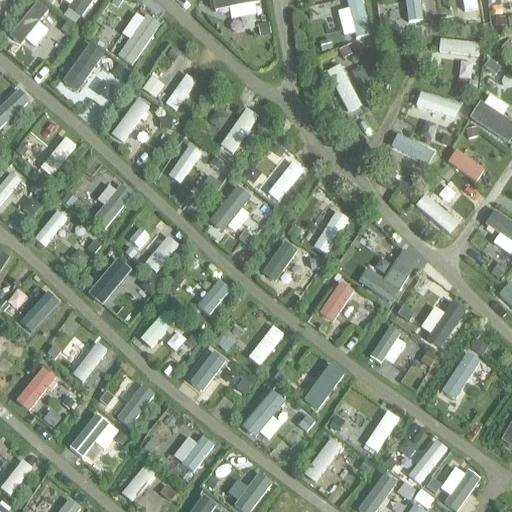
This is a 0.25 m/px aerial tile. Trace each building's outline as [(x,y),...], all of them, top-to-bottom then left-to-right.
[(76,0),(70,9),(82,18),(95,0),(76,0)] [(123,0),(115,0),(112,5),(118,9),(124,0),(123,0)] [(260,0),(213,0),(216,13),(262,3),(260,0)] [(347,0),(350,10),(340,12),(345,37),(357,34),(358,38),(372,36),(365,0),(347,0)] [(406,0),(408,23),(424,22),(421,0),(406,0)] [(476,0),(462,0),(463,11),(477,11),(476,0)] [(22,46),(50,11),(39,2),(11,37),(22,46)] [(119,58),(134,67),(161,27),(138,13),(124,35),(131,40),(119,58)] [(232,17),(234,32),(249,30),(247,15),(232,17)] [(507,20),(495,21),(496,30),(508,28),(507,20)] [(451,21),(441,22),(442,30),(451,29),(451,21)] [(68,24),(61,32),(69,39),(76,30),(68,24)] [(269,26),(259,28),(261,39),(271,37),(269,26)] [(421,32),(411,33),(412,43),(422,42),(421,32)] [(511,38),(501,51),(511,60),(511,38)] [(330,42),(319,45),(322,54),(332,51),(330,42)] [(440,58),(461,58),(461,69),(480,68),(479,42),(440,42),(440,58)] [(89,44),(65,84),(80,94),(105,53),(89,44)] [(347,49),(339,54),(343,62),(352,58),(347,49)] [(172,51),(167,58),(174,63),(179,56),(172,51)] [(344,64),(329,70),(346,114),(361,108),(344,64)] [(490,64),(485,70),(496,79),(501,73),(490,64)] [(118,70),(113,77),(125,85),(130,78),(118,70)] [(187,75),(166,105),(177,112),(198,82),(187,75)] [(470,84),(469,94),(477,95),(478,85),(470,84)] [(0,130),(0,131),(32,101),(21,89),(0,108),(0,130)] [(420,95),(417,110),(458,117),(460,102),(420,95)] [(140,101),(115,132),(127,142),(152,110),(140,101)] [(477,119),(504,136),(511,125),(484,107),(477,119)] [(246,108),(221,147),(235,155),(260,117),(246,108)] [(129,142),(139,149),(162,119),(153,112),(129,142)] [(171,121),(161,121),(161,129),(171,129),(171,121)] [(475,131),(466,133),(468,142),(477,140),(475,131)] [(392,150),(430,165),(436,151),(398,135),(392,150)] [(41,169),(52,178),(77,147),(66,138),(41,169)] [(444,138),(441,146),(449,149),(452,141),(444,138)] [(183,186),(203,154),(190,146),(169,178),(183,186)] [(277,147),(272,153),(281,160),(286,154),(277,147)] [(20,148),(15,154),(22,160),(27,154),(20,148)] [(478,184),(487,171),(458,150),(448,163),(478,184)] [(215,161),(210,168),(219,173),(223,167),(215,161)] [(269,194),(279,203),(304,171),(294,163),(269,194)] [(99,189),(111,174),(103,167),(91,183),(99,189)] [(0,209),(3,211),(14,195),(23,201),(31,188),(9,174),(0,187),(0,209)] [(122,185),(93,219),(106,230),(135,196),(122,185)] [(401,185),(397,193),(408,199),(412,191),(401,185)] [(35,186),(30,192),(41,201),(46,196),(35,186)] [(209,223),(224,235),(254,198),(239,186),(209,223)] [(68,196),(62,203),(70,210),(76,203),(68,196)] [(421,205),(448,230),(456,222),(429,196),(421,205)] [(486,226),(500,235),(494,244),(511,255),(511,221),(496,211),(486,226)] [(36,239),(45,248),(69,221),(59,212),(36,239)] [(326,255),(349,219),(337,212),(314,247),(326,255)] [(130,243),(141,250),(151,236),(140,228),(130,243)] [(292,230),(286,238),(293,243),(299,235),(292,230)] [(158,272),(179,245),(168,236),(147,263),(158,272)] [(244,236),(239,242),(247,248),(252,242),(244,236)] [(375,239),(349,270),(359,279),(385,248),(375,239)] [(286,242),(263,274),(276,283),(299,251),(286,242)] [(95,243),(87,252),(94,258),(101,249),(95,243)] [(130,250),(125,256),(131,261),(136,255),(130,250)] [(0,255),(0,274),(9,261),(0,255)] [(105,306),(132,273),(117,261),(90,294),(105,306)] [(318,262),(310,264),(312,274),(320,272),(318,262)] [(499,266),(492,276),(500,281),(507,272),(499,266)] [(177,279),(169,289),(176,294),(184,284),(177,279)] [(211,318),(232,289),(219,280),(198,309),(211,318)] [(335,325),(356,292),(341,282),(320,315),(335,325)] [(50,292),(23,326),(33,335),(61,300),(50,292)] [(3,302),(0,305),(0,310),(4,314),(9,308),(3,302)] [(402,310),(397,317),(408,325),(413,318),(402,310)] [(123,311),(117,318),(124,324),(130,317),(123,311)] [(154,349),(176,321),(164,312),(142,340),(154,349)] [(273,326),(250,359),(262,367),(285,334),(273,326)] [(392,367),(407,341),(389,330),(373,356),(392,367)] [(191,339),(185,346),(193,353),(198,346),(197,345),(191,339)] [(223,341),(217,349),(224,355),(230,347),(223,341)] [(73,375),(84,383),(108,350),(97,342),(73,375)] [(477,343),(472,351),(482,358),(487,350),(477,343)] [(14,347),(11,357),(22,360),(25,350),(14,347)] [(53,348),(47,356),(55,362),(61,355),(53,348)] [(214,351),(190,383),(204,393),(228,361),(214,351)] [(469,354),(442,392),(456,402),(483,364),(469,354)] [(429,356),(422,366),(431,371),(438,361),(429,356)] [(17,403),(31,413),(57,379),(44,368),(17,403)] [(320,410),(337,380),(326,374),(309,404),(320,410)] [(279,375),(273,382),(280,387),(286,380),(279,375)] [(244,381),(236,391),(243,397),(251,387),(244,381)] [(142,385),(117,418),(131,428),(156,395),(142,385)] [(267,389),(245,431),(270,445),(282,423),(276,420),(287,400),(267,389)] [(106,396),(100,403),(107,409),(113,401),(106,396)] [(68,400),(63,407),(70,413),(76,406),(68,400)] [(388,411),(366,446),(379,454),(401,419),(388,411)] [(308,420),(300,429),(308,436),(316,427),(308,420)] [(336,420),(329,429),(337,435),(344,426),(336,420)] [(511,423),(502,440),(511,445),(511,423)] [(121,436),(116,443),(123,448),(128,441),(121,436)] [(194,474),(217,447),(204,437),(197,444),(190,438),(174,457),(194,474)] [(305,474),(317,483),(344,448),(332,439),(305,474)] [(393,459),(411,473),(424,455),(407,441),(393,459)] [(410,476),(421,485),(449,450),(438,441),(410,476)] [(151,442),(143,453),(150,459),(159,448),(151,442)] [(2,489),(13,497),(33,467),(22,460),(2,489)] [(389,461),(384,468),(390,473),(396,467),(389,461)] [(365,463),(359,472),(366,477),(372,468),(365,463)] [(142,465),(122,498),(136,507),(156,473),(142,465)] [(457,468),(442,488),(452,495),(445,504),(456,511),(458,511),(483,480),(469,470),(466,474),(457,468)] [(359,511),(376,511),(398,483),(385,474),(359,511)] [(211,479),(205,487),(212,492),(218,484),(211,479)] [(433,483),(427,492),(436,498),(442,489),(433,483)] [(405,486),(398,496),(408,503),(415,493),(405,486)] [(166,489),(160,496),(170,504),(175,497),(166,489)] [(201,494),(190,511),(212,511),(217,503),(201,494)] [(67,499),(58,511),(78,511),(81,507),(67,499)]
